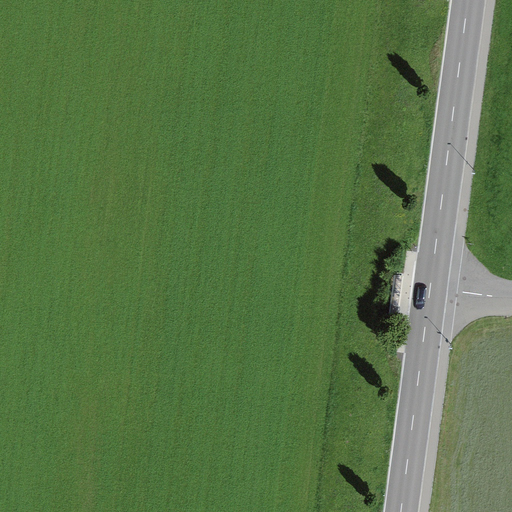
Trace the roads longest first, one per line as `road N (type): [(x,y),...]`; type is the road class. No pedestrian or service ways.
road 1 (tertiary): [(469,0),(430,302)]
road 2 (tertiary): [(430,302),(403,511)]
